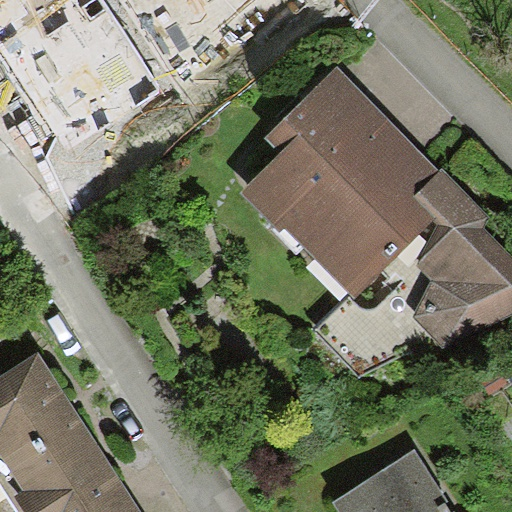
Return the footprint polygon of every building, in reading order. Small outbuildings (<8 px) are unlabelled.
[(100,0),(0,0),(0,54),(36,108),(26,115),(44,142),(51,137),(64,158),(162,92),(100,0)] [(129,0),(179,65),(256,6),(251,0),(129,0)] [(511,253),(485,227),(491,215),(338,68),(264,138),(279,153),(240,191),(280,233),(286,228),(350,296),(315,329),(360,374),(435,335),(445,343),(511,313),(511,253)] [(142,511),(39,352),(0,379),(0,484),(17,511),(142,511)] [(453,511),(417,452),(335,502),(340,511),(453,511)]
